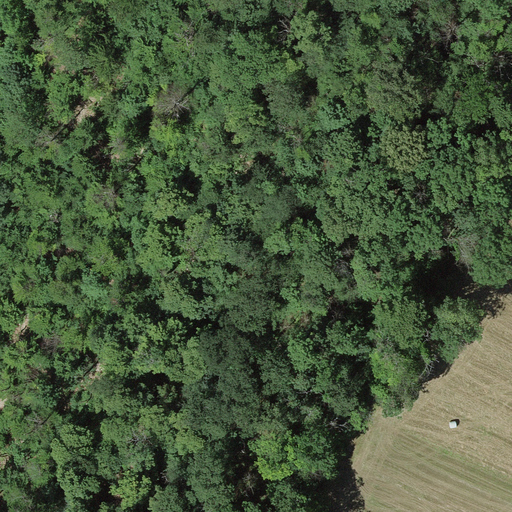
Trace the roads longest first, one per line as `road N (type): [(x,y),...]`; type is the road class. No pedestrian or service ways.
road 1 (track): [(388,386),(439,320),(509,190)]
road 2 (track): [(324,511),(388,386)]
